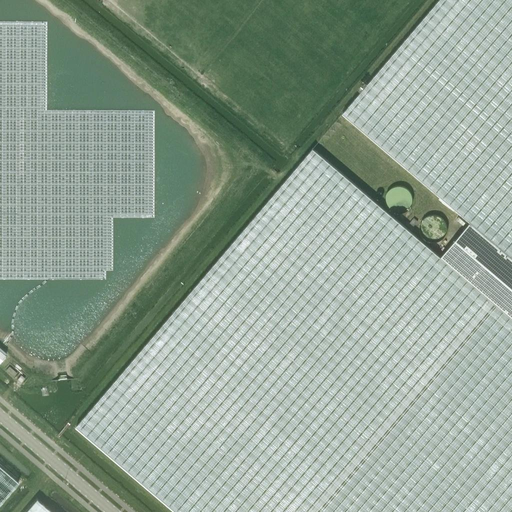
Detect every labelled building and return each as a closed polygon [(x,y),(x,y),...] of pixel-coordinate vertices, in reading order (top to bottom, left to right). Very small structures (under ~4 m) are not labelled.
[(176,511),(511,511),(511,0),(439,0),(342,114),(470,222),(441,257),(313,148),(300,163),(76,427),(176,511)] [(412,201),(412,199),(411,196),(409,193),(408,192),(405,190),(404,189),(401,188),(398,188),(394,189),(391,191),(390,192),(388,194),(387,196),(386,198),(386,201),(386,203),(387,206),(389,209),(390,210),(392,212),(394,213),(396,214),(399,214),(401,214),(404,213),(405,212),(408,210),(409,208),(411,206),(412,204),(412,201)] [(447,231),(447,230),(446,226),(445,223),(443,221),(441,219),(439,218),(436,217),(433,217),(430,218),(428,218),(426,220),(424,221),(422,224),(421,226),(420,229),(420,231),(421,234),(421,235),(422,237),(424,240),(425,241),(428,243),(433,244),(435,244),(438,243),(441,242),(443,240),(445,238),(446,236),(447,234),(447,231)] [(9,366),(6,370),(14,376),(17,373),(9,366)] [(0,503),(18,482),(0,466),(0,503)] [(51,511),(36,499),(24,511),(51,511)]
